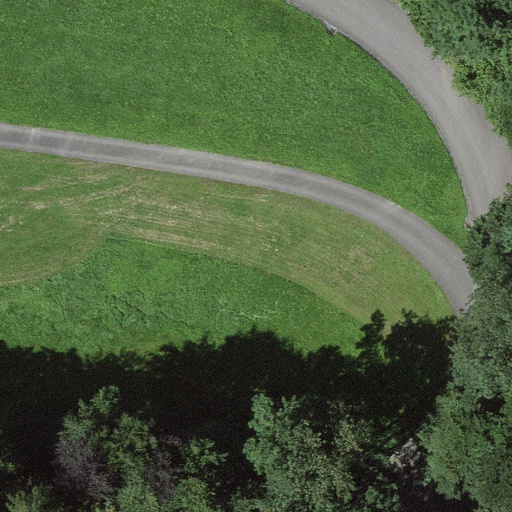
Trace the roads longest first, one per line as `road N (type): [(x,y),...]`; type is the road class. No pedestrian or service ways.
road 1 (track): [(0,136),(348,197),(443,258),(506,343)]
road 2 (track): [(511,381),(510,214),(410,38),(333,0)]
